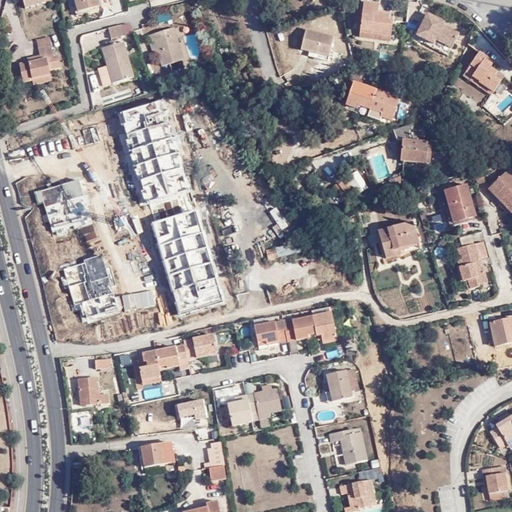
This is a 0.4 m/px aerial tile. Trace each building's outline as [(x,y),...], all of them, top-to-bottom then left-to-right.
[(44,0),(21,0),(24,12),(46,5),(44,0)] [(99,8),(96,0),(74,0),(79,14),(99,8)] [(358,32),(390,36),(392,19),(386,19),(387,13),(377,12),(377,4),(362,2),(358,32)] [(280,17),(284,23),(292,19),(289,13),(280,17)] [(433,43),(431,47),(447,56),(459,32),(447,26),(445,30),(441,27),(443,22),(426,13),(415,35),(419,37),(433,43)] [(126,24),(122,25),(125,36),(134,33),(132,26),(131,25),(130,24),(128,23),(126,24)] [(108,29),(112,40),(117,38),(125,36),(122,25),(113,27),(108,29)] [(305,29),(304,33),(321,38),(322,33),(305,29)] [(153,37),(158,55),(162,70),(169,68),(183,64),(174,31),(153,37)] [(389,42),(390,36),(358,32),(357,38),(389,42)] [(321,38),(304,33),(299,50),(307,53),(306,58),(325,63),(333,37),(322,33),(321,38)] [(153,57),(158,55),(153,37),(147,38),(153,57)] [(417,41),(431,47),(433,43),(419,37),(417,41)] [(35,44),(38,51),(50,48),(48,40),(35,44)] [(133,80),(123,45),(119,46),(103,50),(107,69),(109,69),(111,78),(110,79),(113,86),(130,81),(133,80)] [(40,58),(38,58),(40,63),(28,66),(19,69),(23,86),(31,83),(49,77),(49,73),(61,70),(59,60),(55,62),(50,48),(38,51),(40,58)] [(494,60),(479,50),(462,76),(491,94),(501,79),(494,75),(496,70),(490,66),(494,60)] [(183,64),(169,68),(171,74),(185,71),(183,64)] [(103,89),(113,86),(110,79),(111,78),(109,69),(107,69),(98,72),(103,89)] [(494,75),(501,79),(504,75),(496,70),(494,75)] [(51,83),(49,77),(31,83),(33,88),(51,83)] [(397,97),(353,82),(345,104),(357,108),(358,105),(369,109),(366,116),(379,121),(381,116),(390,119),(397,97)] [(139,189),(144,205),(191,190),(164,100),(122,113),(130,139),(127,140),(142,188),(139,189)] [(293,103),(284,106),(285,109),(279,111),(282,119),(288,117),(289,120),(297,117),(296,116),(298,116),(293,103)] [(413,122),(393,131),(396,139),(402,139),(401,140),(400,162),(426,163),(426,166),(432,167),(443,167),(443,161),(444,152),(438,152),(431,151),(432,141),(425,140),(425,133),(413,132),(413,122)] [(484,169),(476,172),(479,183),(487,181),(484,169)] [(508,201),(511,205),(511,174),(509,172),(491,189),(505,204),(508,201)] [(335,182),(343,193),(351,187),(343,176),(335,182)] [(399,177),(391,180),(393,188),(402,185),(399,177)] [(44,202),(53,232),(91,221),(79,179),(35,192),(38,203),(44,202)] [(447,191),(457,222),(475,217),(472,209),(475,208),(468,184),(447,191)] [(503,206),(505,204),(491,189),(488,192),(503,206)] [(179,314),(223,301),(196,210),(153,223),(179,314)] [(422,244),(414,222),(389,230),(388,229),(379,232),(388,261),(403,257),(401,250),(422,244)] [(459,237),(461,246),(473,244),(471,235),(459,237)] [(461,259),(464,267),(462,268),(467,283),(474,280),(477,289),(493,284),(487,259),(492,257),(487,242),(462,250),(464,258),(461,259)] [(438,259),(447,252),(443,247),(434,253),(438,259)] [(113,293),(115,292),(102,253),(83,259),(84,263),(63,269),(75,306),(82,303),(86,317),(117,308),(113,293)] [(109,343),(145,331),(137,304),(100,316),(109,343)] [(305,315),(308,332),(309,334),(313,333),(316,342),(330,338),(323,311),(305,315)] [(305,315),(276,321),(278,333),(279,336),(288,334),(290,339),(302,336),(301,333),(308,332),(305,315)] [(511,317),(491,323),(497,346),(511,342),(511,317)] [(278,333),(276,321),(275,318),(247,324),(250,340),(257,338),(259,342),(271,340),(270,335),(278,333)] [(470,321),(448,326),(452,342),(464,340),(473,338),(470,321)] [(187,343),(190,357),(217,351),(213,332),(211,333),(186,339),(187,343)] [(162,368),(191,362),(190,357),(187,343),(158,350),(162,368)] [(162,368),(158,350),(141,354),(148,383),(164,380),(162,368)] [(112,370),(110,361),(97,364),(98,372),(112,370)] [(350,364),(342,366),(346,387),(355,385),(350,364)] [(346,387),(342,366),(322,370),(324,380),(327,397),(347,393),(346,387)] [(101,395),(98,379),(80,381),(83,406),(110,404),(108,395),(101,395)] [(323,398),(327,397),(324,380),(319,381),(323,398)] [(146,399),(163,396),(161,387),(145,390),(146,399)] [(280,411),(275,389),(267,390),(262,391),(238,396),(239,401),(233,403),(227,404),(227,406),(231,423),(232,425),(251,421),(251,420),(249,412),(256,410),(257,415),(268,413),(280,411)] [(203,401),(176,405),(179,422),(206,417),(203,401)] [(227,406),(221,407),(225,424),(231,423),(227,406)] [(256,410),(249,412),(251,420),(269,417),(268,413),(257,415),(256,410)] [(116,434),(115,415),(96,416),(97,436),(116,434)] [(508,444),(511,441),(511,415),(496,423),(497,427),(490,430),(497,444),(506,441),(508,444)] [(166,433),(179,430),(177,416),(164,418),(166,433)] [(367,457),(359,425),(328,433),(330,442),(339,440),(345,462),(367,457)] [(203,467),(222,464),(218,439),(209,441),(210,446),(205,448),(207,461),(202,462),(203,467)] [(144,469),(164,466),(164,461),(173,459),(170,443),(140,448),(144,469)] [(210,481),(225,479),(223,466),(208,468),(210,481)] [(491,495),(510,491),(505,466),(483,470),(486,486),(489,486),(491,495)] [(376,504),(370,478),(340,485),(342,496),(355,493),(356,496),(351,497),(353,506),(357,505),(358,508),(376,504)] [(511,496),(510,491),(491,495),(492,501),(511,496)]
